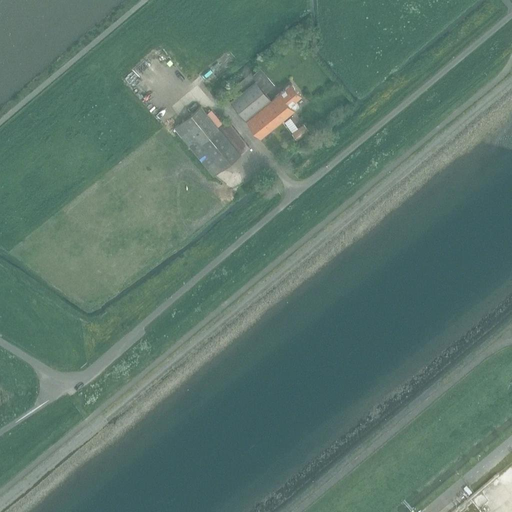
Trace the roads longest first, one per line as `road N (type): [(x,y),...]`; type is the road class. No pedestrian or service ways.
road 1 (unclassified): [(71,382),(511,14)]
road 2 (unclassified): [(502,340),(294,511)]
